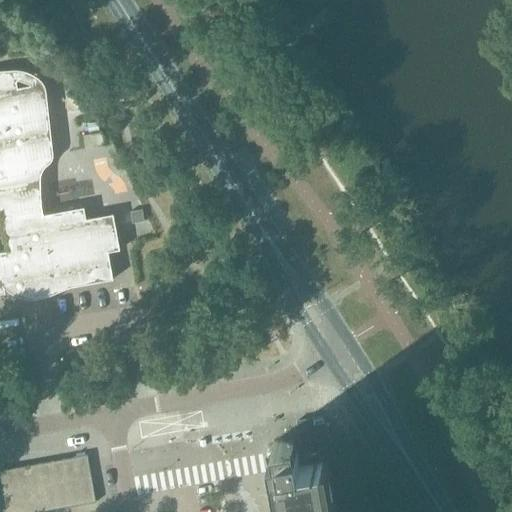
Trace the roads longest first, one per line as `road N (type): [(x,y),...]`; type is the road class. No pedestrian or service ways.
road 1 (residential): [(0,431),(272,384)]
road 2 (secondary): [(116,0),(257,221)]
road 3 (secondary): [(420,479),(348,337)]
road 4 (secondary): [(327,353),(420,479)]
road 5 (secondary): [(257,221),(327,353)]
road 6 (secondary): [(348,337),(257,221)]
